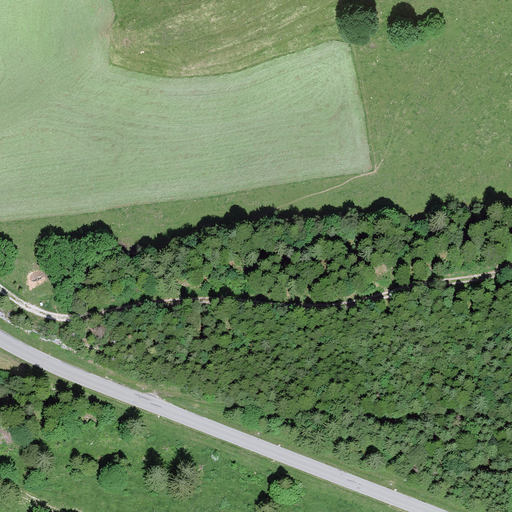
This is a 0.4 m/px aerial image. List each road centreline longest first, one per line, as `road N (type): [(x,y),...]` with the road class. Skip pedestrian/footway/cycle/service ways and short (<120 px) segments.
road 1 (track): [(0,288),(35,312),(71,319),(194,297),(338,307),(511,269)]
road 2 (tertiary): [(430,511),(77,376),(0,337)]
